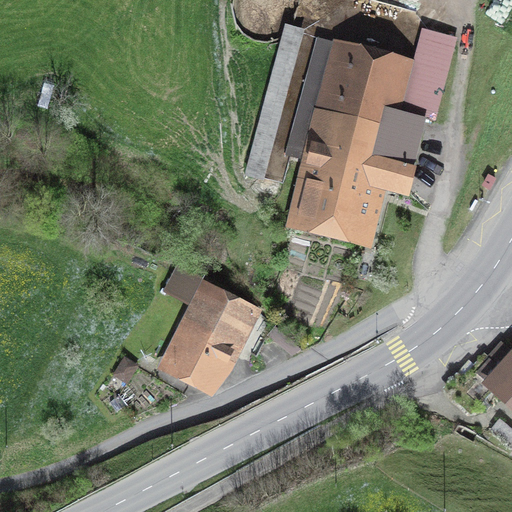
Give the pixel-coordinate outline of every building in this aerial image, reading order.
[(293,27),(253,178),(272,184),(312,32),(293,27)] [(413,57),(337,39),(294,233),(378,251),(391,194),(423,201),(440,125),(400,116),(413,57)] [(156,367),(212,397),(232,370),(262,310),(202,280),(156,367)] [(511,360),(487,387),(511,410),(511,360)] [(511,430),(503,424),(494,435),(511,448),(511,430)]
